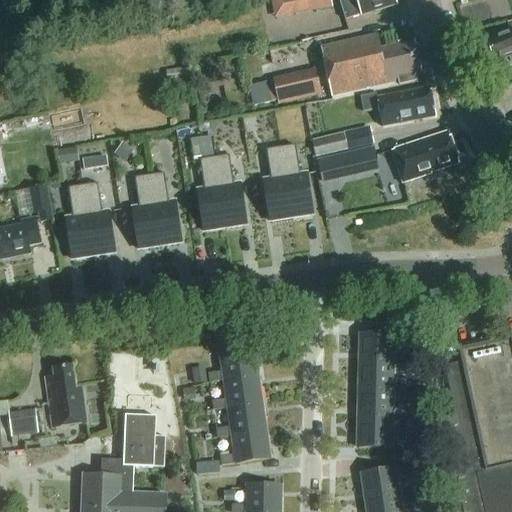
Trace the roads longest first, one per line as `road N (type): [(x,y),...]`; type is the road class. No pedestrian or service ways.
road 1 (unclassified): [(0,329),(313,281)]
road 2 (residential): [(309,511),(313,281)]
road 3 (unclassified): [(313,281),(511,263)]
road 4 (unclassified): [(511,176),(456,82),(425,0)]
